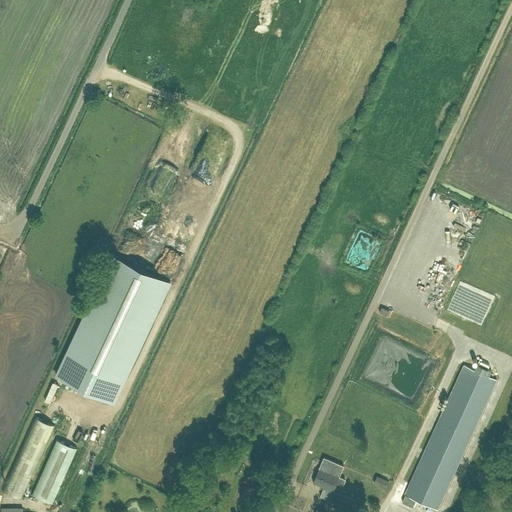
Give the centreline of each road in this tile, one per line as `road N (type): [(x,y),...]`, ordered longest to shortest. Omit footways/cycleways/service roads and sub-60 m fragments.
road 1 (unclassified): [(277,511),(511,6)]
road 2 (unclassified): [(11,240),(127,0)]
